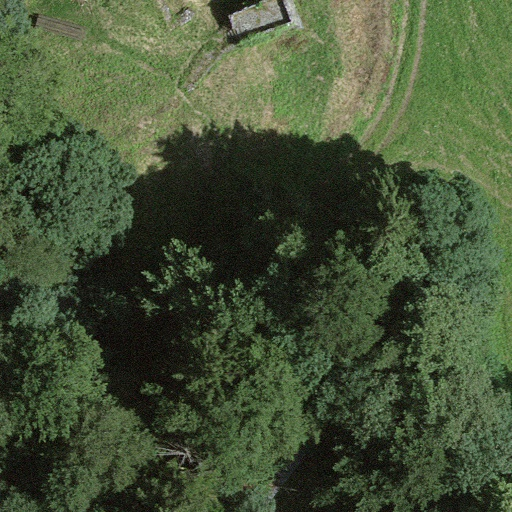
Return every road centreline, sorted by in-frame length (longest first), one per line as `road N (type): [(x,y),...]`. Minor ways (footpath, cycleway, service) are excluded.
road 1 (track): [(0,510),(119,363),(158,293),(199,101)]
road 2 (track): [(158,293),(0,291)]
